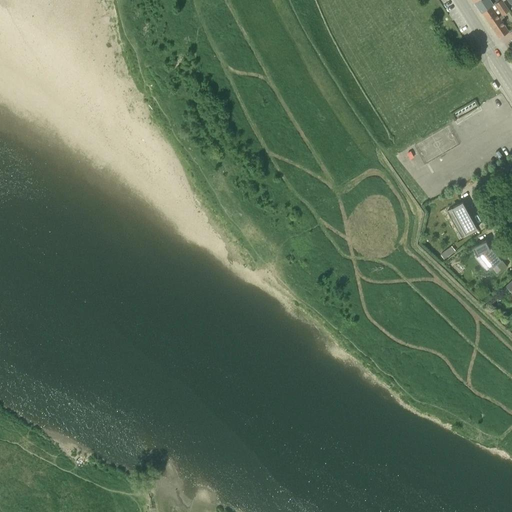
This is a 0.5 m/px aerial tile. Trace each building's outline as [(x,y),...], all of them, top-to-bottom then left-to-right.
[(476,0),(475,1),(482,12),(483,12),(492,5),(495,3),(499,0),(476,0)] [(499,0),(495,3),(498,8),(503,15),(509,10),(502,1),(501,0),(499,0)] [(494,11),(498,8),(495,3),(492,5),(483,12),(500,37),(509,31),(494,11)] [(478,228),(463,202),(447,211),(461,237),(478,228)] [(501,259),(492,246),(490,247),(486,240),(472,247),(477,256),(479,254),(491,268),(501,259)]
